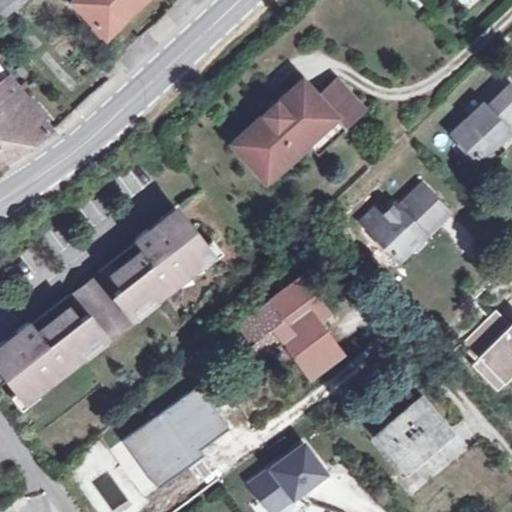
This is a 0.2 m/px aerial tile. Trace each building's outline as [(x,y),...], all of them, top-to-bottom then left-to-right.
[(0,0),(0,19),(16,5),(12,0),(0,0)] [(72,0),(106,34),(140,0),(72,0)] [(0,159),(52,131),(8,76),(0,83),(0,159)] [(264,114),(245,131),(275,164),(303,139),(331,114),(336,120),(353,105),(355,103),(335,80),(315,96),(301,80),(276,102),(274,99),(261,111),(264,114)] [(483,104),(453,133),(480,162),(497,145),(495,143),(507,131),(511,135),(511,88),(509,86),(486,108),(483,104)] [(358,112),(353,105),(336,120),(342,126),(358,112)] [(342,126),(336,120),(331,114),(303,139),(275,164),(245,131),(233,141),(270,181),(310,147),(317,154),(344,129),(342,126)] [(383,216),(369,229),(399,260),(448,212),(423,185),(399,207),(395,204),(383,216)] [(172,209),(157,222),(159,225),(147,234),(145,230),(133,240),(135,242),(97,273),(134,320),(158,301),(150,292),(173,274),(181,268),(184,272),(198,261),(195,258),(205,249),(202,246),(172,209)] [(362,222),(369,229),(383,216),(376,209),(362,222)] [(159,225),(157,222),(145,230),(147,234),(159,225)] [(205,249),(195,258),(198,261),(202,266),(220,253),(210,240),(202,246),(205,249)] [(97,273),(69,294),(106,341),(134,320),(97,273)] [(314,312),(325,304),(303,275),(237,325),(258,354),(275,341),(280,338),(286,345),(292,354),(308,375),(342,350),(320,321),(314,312)] [(106,341),(69,294),(29,326),(5,344),(3,341),(0,343),(0,384),(7,379),(16,391),(20,395),(30,387),(32,390),(47,379),(43,375),(52,369),(55,373),(78,355),(81,361),(106,341)] [(332,312),(325,304),(314,312),(320,321),(332,312)] [(5,344),(29,326),(27,323),(15,332),(3,341),(5,344)] [(285,359),(292,354),(286,345),(280,338),(275,341),(281,348),(278,350),(285,359)] [(36,395),(32,390),(30,387),(20,395),(16,391),(9,396),(19,408),(36,395)] [(194,388),(119,444),(130,459),(138,452),(151,469),(142,475),(153,490),(199,456),(195,451),(224,430),(194,388)] [(423,442),(445,424),(421,396),(375,434),(404,469),(428,449),(423,442)] [(450,430),(445,424),(423,442),(428,449),(450,430)] [(302,443),(248,483),(270,511),(323,472),(302,443)] [(342,484),(351,476),(340,464),(331,471),(342,484)] [(351,476),(342,484),(350,493),(359,486),(351,476)]
